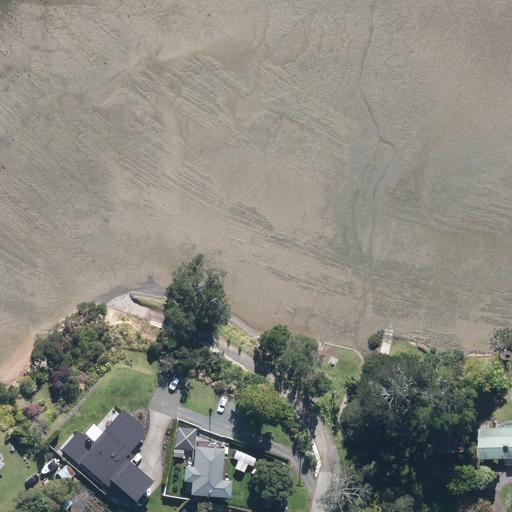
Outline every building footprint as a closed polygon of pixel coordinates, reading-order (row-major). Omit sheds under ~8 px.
[(75,428),(59,446),(100,482),(105,477),(130,500),(149,479),(123,456),(146,432),(121,409),(102,430),(92,422),(81,434),(75,428)] [(511,426),(482,427),(483,458),(511,457),(511,426)] [(190,451),(192,430),(173,428),(171,448),(190,451)] [(433,439),(434,457),(446,456),(447,467),(460,467),(459,438),(433,439)] [(219,478),(222,447),(192,444),(190,465),(182,464),(181,480),(189,481),(188,493),(227,497),(229,479),(219,478)]
